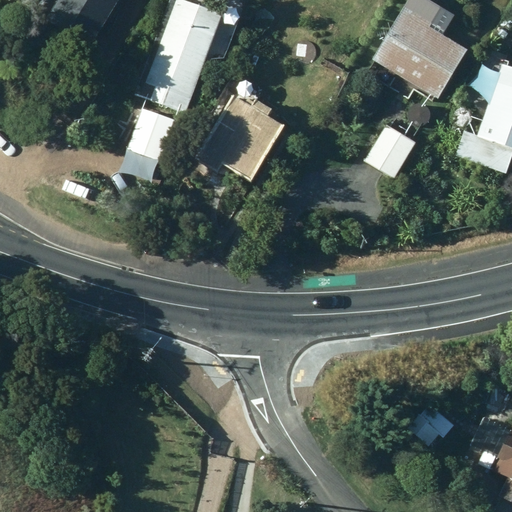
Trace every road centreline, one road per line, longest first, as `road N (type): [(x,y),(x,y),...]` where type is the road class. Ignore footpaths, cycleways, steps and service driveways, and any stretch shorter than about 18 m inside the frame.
road 1 (secondary): [(254,317),(112,289),(0,251)]
road 2 (secondary): [(511,286),(375,311),(254,317)]
road 3 (residential): [(254,317),(272,407),(348,511)]
